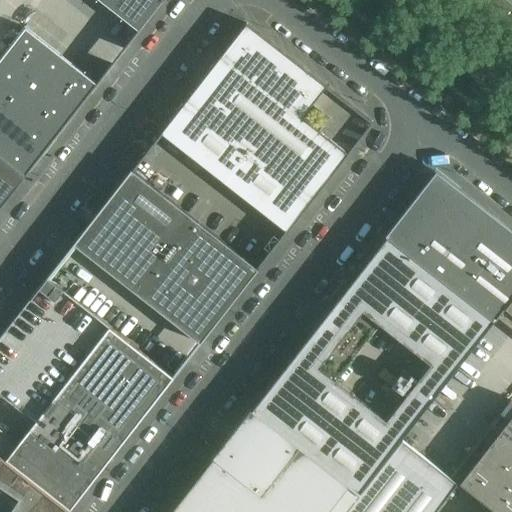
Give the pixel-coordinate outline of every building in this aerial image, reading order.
[(160,0),(98,0),(137,30),(160,0)] [(245,22),(186,98),(313,197),(372,121),(245,22)] [(96,83),(60,54),(24,26),(0,57),(72,113),(96,83)] [(64,124),(72,113),(0,57),(0,105),(48,143),(63,124),(64,124)] [(313,197),(186,98),(159,133),(286,232),(313,197)] [(0,155),(24,174),(25,174),(31,166),(31,165),(48,143),(0,105),(0,155)] [(0,205),(24,175),(0,156),(0,205)] [(258,269),(132,170),(130,169),(130,170),(72,244),(74,245),(199,343),(257,269),(258,269)] [(511,230),(435,171),(400,216),(400,215),(384,235),(386,237),(388,235),(495,319),(497,317),(511,296),(511,230)] [(310,337),(309,336),(252,409),(358,492),(493,320),(386,237),(329,310),(330,310),(310,337)] [(173,377),(48,279),(46,277),(0,336),(0,455),(69,510),(173,377)] [(511,328),(511,296),(497,317),(511,328)] [(511,399),(510,398),(489,424),(511,442),(511,399)] [(344,511),(359,493),(358,492),(252,409),(252,410),(250,409),(238,423),(224,442),(168,511),(344,511)] [(511,442),(489,424),(469,450),(511,482),(511,442)] [(494,511),(493,511),(491,511),(433,511),(457,482),(401,439),(359,493),(344,511),(494,511)] [(511,511),(511,482),(469,450),(449,476),(495,511),(511,511)] [(0,511),(67,511),(68,511),(69,510),(0,455),(0,511)]
